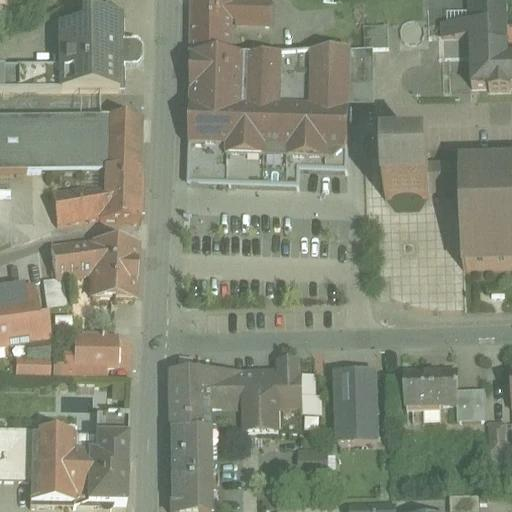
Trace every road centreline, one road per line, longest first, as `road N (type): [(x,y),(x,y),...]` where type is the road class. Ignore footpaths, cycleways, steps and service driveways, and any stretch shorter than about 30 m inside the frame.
road 1 (residential): [(511,336),(150,348)]
road 2 (tertiary): [(150,348),(169,0)]
road 3 (tertiary): [(150,511),(150,348)]
